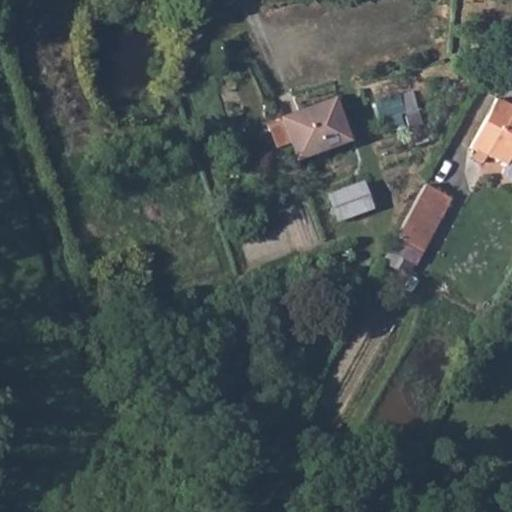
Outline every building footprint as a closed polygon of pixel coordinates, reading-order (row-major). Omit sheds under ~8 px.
[(367,102),(373,118),(396,110),(390,93),(367,102)] [(278,138),(286,158),(338,139),(323,98),(259,121),(266,143),(278,138)] [(498,162),(511,168),(511,115),(485,101),(460,149),(469,154),(495,168),(498,162)] [(316,193),(325,220),(361,208),(352,181),(316,193)] [(401,207),(383,238),(410,253),(429,222),(417,215),(429,195),(412,186),(401,207)]
